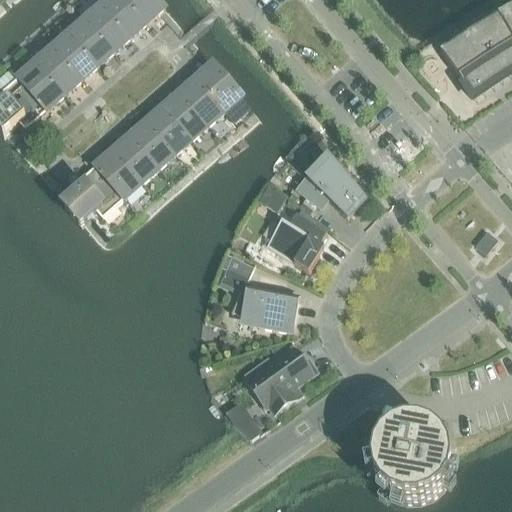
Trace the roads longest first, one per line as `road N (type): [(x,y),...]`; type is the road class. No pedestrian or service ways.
road 1 (residential): [(226,0),(410,216)]
road 2 (residential): [(461,171),(309,0)]
road 3 (residential): [(371,385),(195,511)]
road 4 (residential): [(371,385),(334,339),(334,319),(359,264),(410,216)]
road 5 (residential): [(511,387),(465,405),(418,408),(371,385)]
road 6 (residential): [(490,299),(371,385)]
